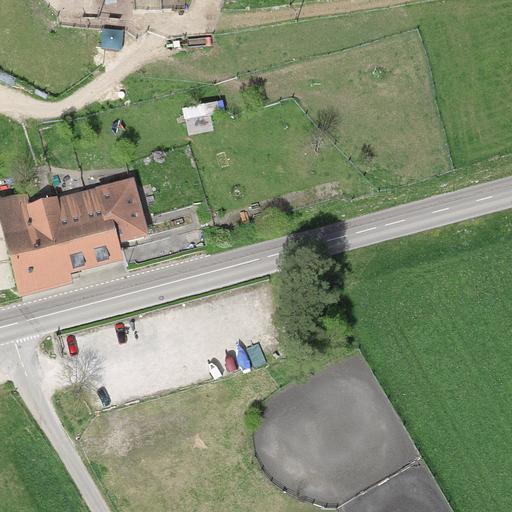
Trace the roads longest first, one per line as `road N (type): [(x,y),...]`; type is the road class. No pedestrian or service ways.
road 1 (tertiary): [(11,324),(511,190)]
road 2 (unclassified): [(100,511),(39,406),(11,324)]
